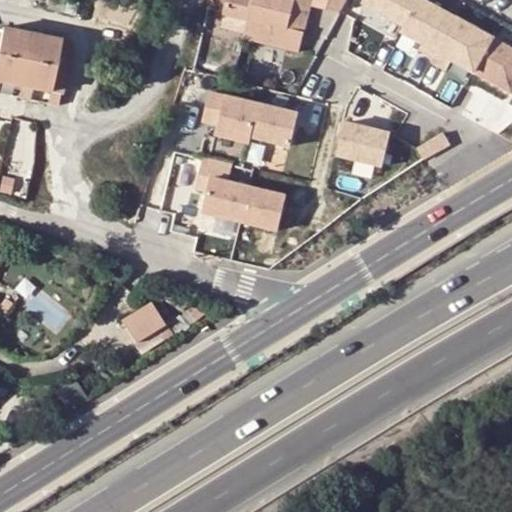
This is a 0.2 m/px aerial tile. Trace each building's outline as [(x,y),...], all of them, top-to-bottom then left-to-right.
[(43,0),(41,11),(62,15),(64,0),(43,0)] [(220,12),(216,28),(246,37),(256,0),(204,0),(202,7),(220,12)] [(256,0),(246,37),(246,38),(302,53),(315,7),(339,13),(345,0),(256,0)] [(364,0),(364,2),(405,24),(417,0),(364,0)] [(456,15),(428,0),(417,0),(405,24),(401,30),(423,41),(419,48),(434,56),(456,15)] [(492,35),(456,15),(434,56),(432,60),(446,68),(452,57),(474,69),(492,35)] [(8,29),(7,32),(0,30),(0,87),(1,83),(48,92),(49,90),(61,91),(72,41),(8,29)] [(511,45),(492,35),(474,69),(511,89),(511,45)] [(260,104),(210,92),(203,122),(219,125),(217,135),(251,143),(252,137),(260,104)] [(299,113),(260,104),(252,137),(292,146),(299,113)] [(391,132),(345,122),(338,155),(384,165),(391,132)] [(445,130),(419,145),(425,157),(452,141),(445,130)] [(251,185),(212,176),(204,211),(243,220),(251,185)] [(9,187),(0,185),(0,198),(6,199),(9,187)] [(288,194),(251,185),(243,220),(280,229),(288,194)] [(166,328),(153,307),(123,326),(136,347),(166,328)]
